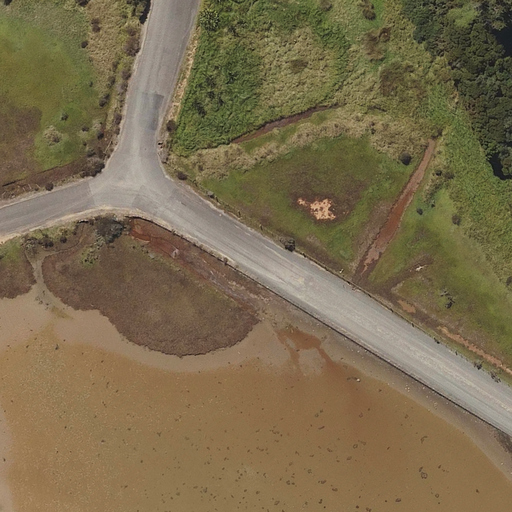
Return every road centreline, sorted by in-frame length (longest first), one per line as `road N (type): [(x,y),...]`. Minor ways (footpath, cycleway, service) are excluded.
road 1 (unclassified): [(131,182),(180,203),(511,415)]
road 2 (unclassified): [(180,0),(131,182)]
road 3 (unclassified): [(0,220),(131,182)]
